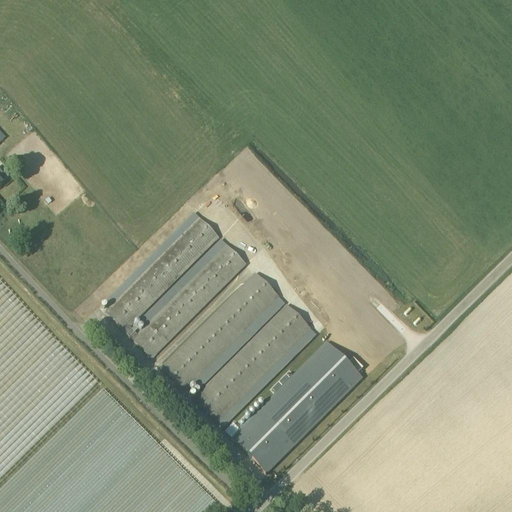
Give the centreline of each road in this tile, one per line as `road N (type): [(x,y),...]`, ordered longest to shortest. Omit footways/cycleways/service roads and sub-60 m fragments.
road 1 (unclassified): [(255,510),(0,248)]
road 2 (unclassified): [(255,510),(511,261)]
